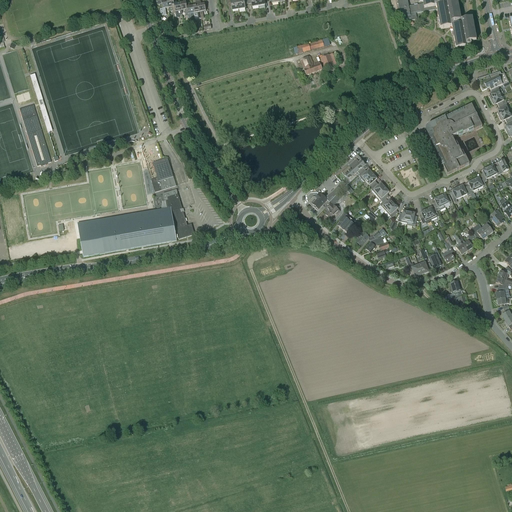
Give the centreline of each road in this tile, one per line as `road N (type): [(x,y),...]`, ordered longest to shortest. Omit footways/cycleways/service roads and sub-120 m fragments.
road 1 (residential): [(372,156),(406,139),(420,115),(467,92),(478,96),(498,138),(494,152),(413,194),(383,169)]
road 2 (track): [(264,252),(248,266),(348,511)]
road 3 (residential): [(243,212),(186,128),(139,0)]
road 4 (residential): [(293,199),(332,242),(385,280),(427,284),(471,262)]
road 5 (secondary): [(0,284),(193,249)]
road 6 (secondary): [(355,136),(409,92),(496,56)]
road 7 (residential): [(215,27),(346,5)]
